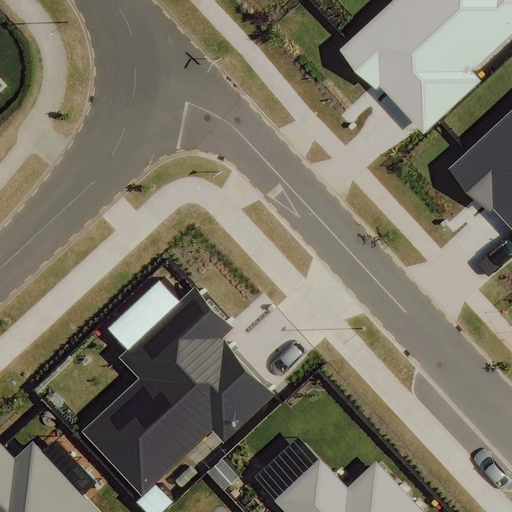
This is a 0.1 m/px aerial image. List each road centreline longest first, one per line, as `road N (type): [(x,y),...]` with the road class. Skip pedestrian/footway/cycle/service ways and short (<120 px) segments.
road 1 (unknown): [(511,462),(255,142)]
road 2 (residential): [(0,263),(124,145),(140,120),(149,61),(141,35)]
road 3 (residential): [(255,142),(193,94),(141,35)]
